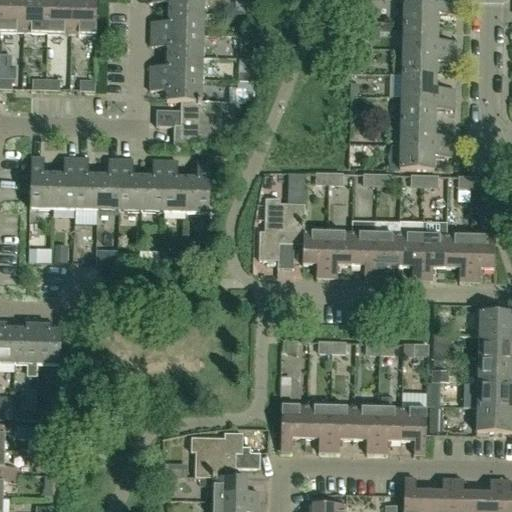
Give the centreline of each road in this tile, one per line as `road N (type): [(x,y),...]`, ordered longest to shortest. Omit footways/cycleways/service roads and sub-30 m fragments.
road 1 (residential): [(280,511),(280,478),(299,465),(511,465)]
road 2 (residential): [(0,126),(132,129),(133,3)]
road 3 (residential): [(511,291),(277,293)]
road 4 (residential): [(506,150),(495,141),(490,0)]
